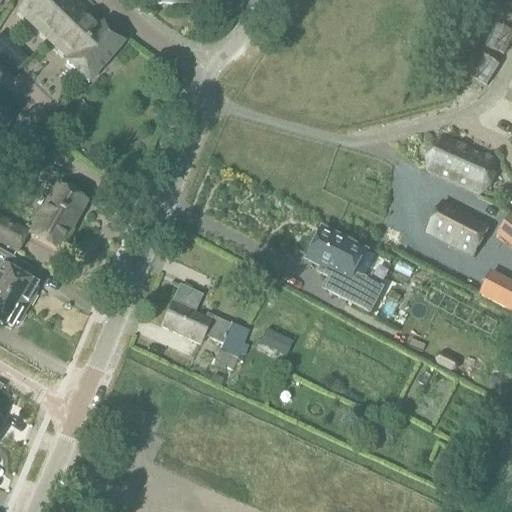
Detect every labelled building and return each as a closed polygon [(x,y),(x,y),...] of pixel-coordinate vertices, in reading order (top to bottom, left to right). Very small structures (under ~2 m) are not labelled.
[(69,60),(66,63),(88,83),(124,44),(102,24),(100,27),(70,0),(28,0),(18,12),(69,60)] [(226,13),(220,21),(226,25),(231,17),(226,13)] [(202,31),(216,35),(221,19),(207,14),(202,31)] [(428,174),(478,196),(488,188),(493,177),(491,161),(444,141),(431,149),(426,161),(428,174)] [(0,167),(9,152),(0,146),(0,167)] [(84,205),(57,190),(30,238),(56,254),(84,205)] [(427,233),(473,257),(488,227),(442,204),(427,233)] [(511,217),(497,237),(511,247),(511,217)] [(27,236),(0,220),(0,244),(16,254),(27,236)] [(323,233),(308,261),(323,269),(320,276),(329,281),(323,292),(370,316),(383,291),(364,281),(375,260),(323,233)] [(0,296),(26,312),(34,297),(31,295),(35,288),(22,280),(28,270),(0,252),(0,296)] [(202,336),(203,320),(192,315),(201,296),(179,287),(161,328),(199,345),(202,336)] [(494,305),(511,314),(511,300),(500,294),(494,305)] [(26,312),(0,296),(0,326),(9,332),(14,325),(17,327),(26,312)] [(228,326),(211,318),(211,317),(206,315),(203,320),(202,336),(222,345),(212,367),(222,372),(223,369),(229,372),(236,356),(245,359),(249,348),(241,345),(246,331),(229,324),(228,326)] [(259,345),(272,351),(279,337),(266,331),(259,345)] [(509,382),(501,373),(489,384),(497,393),(509,382)] [(487,405),(478,424),(491,430),(499,411),(487,405)]
